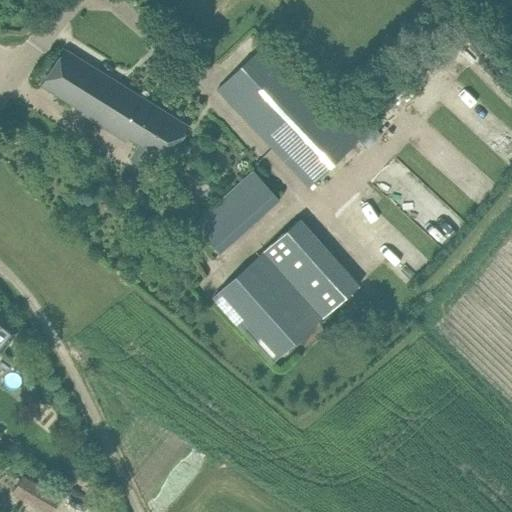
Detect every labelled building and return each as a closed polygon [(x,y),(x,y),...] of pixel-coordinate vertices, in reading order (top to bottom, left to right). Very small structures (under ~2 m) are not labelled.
[(309,187),(357,141),(265,44),(217,89),(309,187)] [(165,160),(188,126),(64,49),(40,85),(82,111),(81,114),(126,142),(129,137),(165,160)] [(253,170),(193,224),(219,252),(279,199),(253,170)] [(284,233),(212,297),(272,363),(360,284),(301,218),(296,222),(284,233)] [(0,319),(0,352),(16,332),(0,319)] [(32,504),(39,492),(19,480),(11,492),(32,504)]
